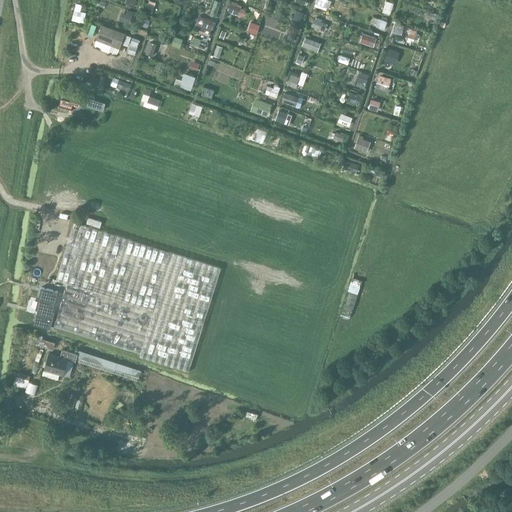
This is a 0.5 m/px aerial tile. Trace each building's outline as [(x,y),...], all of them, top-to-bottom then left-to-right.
[(125,34),(102,25),(97,39),(119,48),(125,34)] [(59,108),(71,112),(73,105),(79,107),(82,97),(63,92),(60,101),(61,101),(59,108)] [(220,269),(74,222),(56,280),(68,283),(53,326),(139,354),(139,356),(188,371),(220,269)] [(37,309),(52,313),(57,291),(47,289),(48,289),(47,294),(41,292),(37,309)] [(78,354),(62,349),(60,356),(49,353),(49,354),(42,375),(58,379),(60,373),(64,375),(68,360),(75,362),(78,354)] [(79,351),(77,357),(79,358),(78,362),(131,379),(137,381),(139,377),(141,371),(79,351)] [(75,387),(70,385),(67,397),(72,398),(75,387)] [(65,416),(64,416),(35,406),(34,411),(33,413),(49,418),(48,420),(112,442),(114,434),(65,416)]
